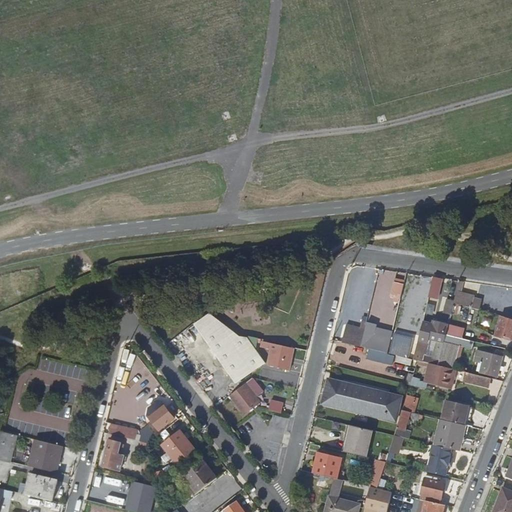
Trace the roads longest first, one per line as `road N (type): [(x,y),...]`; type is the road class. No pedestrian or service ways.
road 1 (track): [(511,90),(383,126),(251,141),(0,207)]
road 2 (residential): [(279,510),(347,259),(359,254),(511,277)]
road 3 (residential): [(118,336),(132,328),(279,510)]
road 4 (track): [(277,0),(251,141),(225,218)]
road 5 (residential): [(118,336),(73,511)]
road 6 (residential): [(466,511),(511,396)]
